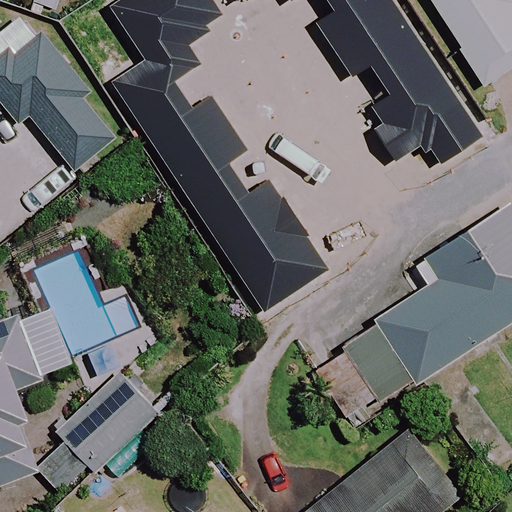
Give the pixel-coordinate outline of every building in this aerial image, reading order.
[(511,0),(432,0),(486,86),(511,69),(511,0)] [(345,58),(282,17),(237,86),(264,103),(242,137),(288,167),(293,160),(345,194),(384,134),(321,94),(345,58)] [(426,59),(375,24),(353,55),(405,90),(426,59)] [(472,131),(447,90),(422,106),(447,146),(472,131)] [(0,225),(67,164),(30,124),(0,150),(0,225)] [(511,323),(511,204),(422,263),(436,286),(344,346),(383,407),(511,323)] [(355,265),(322,216),(278,246),(269,233),(233,257),(275,319),(355,265)] [(42,381),(23,319),(0,326),(0,487),(39,475),(12,391),(42,381)] [(154,411),(122,378),(62,436),(68,442),(38,470),(65,497),(154,411)] [(453,511),(470,500),(417,428),(304,511),(453,511)]
